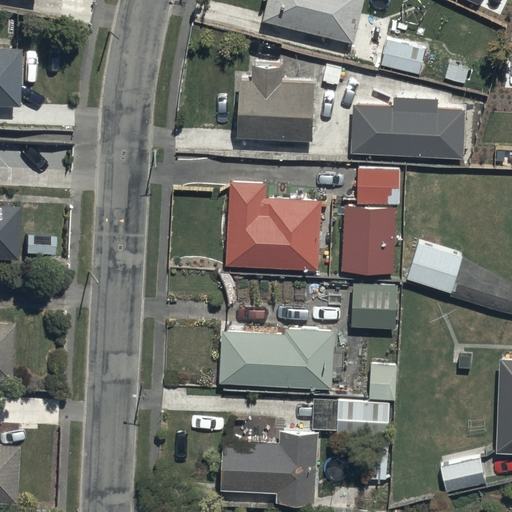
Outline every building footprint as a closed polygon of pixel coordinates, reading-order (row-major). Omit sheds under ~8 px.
[(360,0),(264,0),(262,11),(352,33),(360,0)] [(425,46),(385,35),(379,61),(418,72),(425,46)] [(0,99),(16,100),(18,41),(0,40),(0,99)] [(251,72),(235,71),(233,130),(311,133),(314,75),(281,74),(282,57),(252,55),(251,72)] [(392,99),(353,97),(351,145),(462,150),(464,102),(436,101),(437,91),(393,89),(392,99)] [(398,166),(355,165),(354,199),(397,200),(398,166)] [(265,175),(231,173),(227,256),(317,261),(320,192),(265,189),(265,175)] [(0,251),(14,252),(16,198),(0,197),(0,251)] [(394,202),(343,201),(341,267),(392,268),(394,202)] [(462,248),(417,234),(405,270),(450,285),(462,248)] [(396,281),(351,280),(350,322),(394,324),(396,281)] [(0,374),(8,375),(11,316),(0,315),(0,374)] [(285,326),(223,323),(220,376),(333,382),(336,323),(286,320),(285,326)] [(511,350),(499,350),(495,446),(511,446),(511,350)] [(395,359),(369,358),(368,395),(394,396),(395,359)] [(320,426),(337,426),(337,434),(386,436),(387,398),(341,396),(341,394),(312,393),(311,425),(320,426)] [(280,435),(223,431),(220,483),(275,486),(275,495),(315,498),(320,426),(311,425),(281,423),(280,435)] [(369,437),(368,475),(385,476),(387,437),(369,437)] [(0,497),(13,498),(15,439),(0,438),(0,497)] [(480,451),(440,460),(446,486),(486,477),(480,451)]
